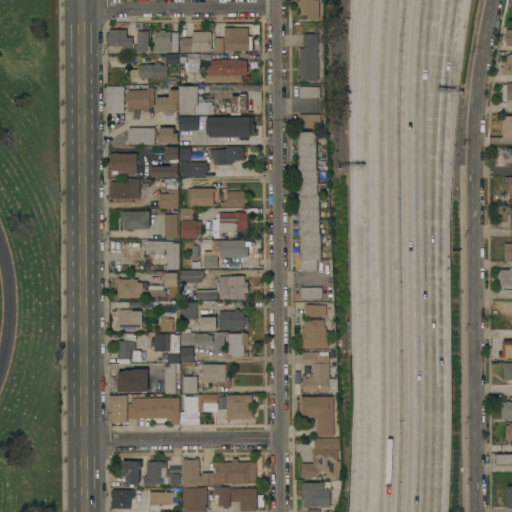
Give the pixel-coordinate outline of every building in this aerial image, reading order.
[(319,0),(319,19),(300,19),(300,0),(319,0)] [(127,29),(128,23),(135,24),(133,36),(132,37),(133,46),(125,47),(125,44),(110,45),(110,41),(106,41),(106,33),(110,33),(109,29),(127,29)] [(225,27),(248,27),(248,36),(252,36),(252,49),(249,49),(249,50),(229,50),(229,52),(226,52),(226,50),(224,50),(225,27)] [(154,31),(160,31),(160,29),(165,29),(165,31),(171,31),(171,45),(172,45),(172,32),(179,32),(179,50),(171,50),(171,51),(155,51),(154,31)] [(511,29),(503,29),(504,46),(511,46),(511,29)] [(138,30),(149,31),(148,46),(150,46),(150,50),(149,50),(149,51),(134,51),(135,45),(137,45),(138,30)] [(319,47),(318,47),(318,80),(300,80),(300,71),(298,71),(298,61),(300,61),(300,47),(304,47),(303,33),(319,33),(319,47)] [(206,37),(206,43),(214,43),(214,52),(200,53),(200,71),(188,71),(188,53),(180,53),(180,37),(206,37)] [(223,37),(223,52),(215,52),(215,37),(223,37)] [(511,74),(507,74),(507,75),(502,75),(502,64),(503,64),(503,60),(506,60),(506,55),(511,55),(511,74)] [(242,58),(242,60),(247,60),(247,73),(242,74),(242,80),(221,80),(221,74),(210,75),(210,68),(211,68),(211,59),(222,59),(222,58),(242,58)] [(130,78),(130,69),(139,69),(138,64),(155,64),(155,61),(160,61),(160,64),(167,64),(167,77),(130,78)] [(511,99),(507,100),(507,98),(503,98),(503,97),(500,97),(500,84),(507,84),(507,83),(511,82),(511,99)] [(179,85),(198,85),(198,101),(212,101),(212,104),(214,104),(214,114),(179,114),(179,85)] [(107,86),(124,86),(124,112),(118,112),(118,113),(113,113),(113,112),(107,112),(107,86)] [(320,86),(320,97),(300,97),(299,86),(320,86)] [(147,89),(147,87),(154,87),(154,106),(150,107),(150,108),(148,108),(148,111),(143,111),(143,108),(135,108),(135,111),(128,111),(128,101),(126,101),(126,93),(128,93),(128,89),(147,89)] [(155,111),(155,96),(169,96),(169,89),(178,89),(178,107),(177,107),(177,111),(155,111)] [(240,95),(240,93),(247,93),(247,112),(231,112),(231,111),(226,111),(226,106),(231,106),(231,95),(240,95)] [(320,113),(321,125),(300,125),(300,114),(320,113)] [(207,132),(207,116),(243,115),(243,117),(246,117),(246,130),(243,130),(243,131),(207,132)] [(511,137),(503,137),(503,134),(502,134),(502,124),(503,124),(503,115),(511,115),(511,137)] [(196,117),(178,117),(178,130),(197,130),(196,117)] [(184,144),(185,132),(184,132),(184,124),(183,124),(183,117),(189,117),(189,122),(195,122),(195,131),(194,131),(194,144),(184,144)] [(155,127),(155,144),(128,144),(128,127),(155,127)] [(159,142),(159,127),(173,127),(173,132),(178,132),(178,142),(159,142)] [(317,131),(317,169),(318,169),(318,195),(319,195),(320,234),(321,234),(321,259),(317,259),(317,270),(301,271),(301,259),(300,259),(300,234),(299,234),(299,195),(300,195),(300,190),(301,190),(301,175),(299,175),(299,164),(300,164),(300,150),(298,150),(298,138),(300,138),(300,131),(317,131)] [(214,164),(214,157),(210,157),(210,149),(227,149),(227,146),(240,145),(240,147),(243,147),(244,158),(240,158),(240,160),(233,160),(233,164),(214,164)] [(152,176),(152,175),(150,175),(150,166),(152,166),(171,165),(171,162),(166,162),(166,160),(165,160),(165,146),(178,146),(178,160),(178,176),(152,176)] [(502,162),(511,162),(511,146),(503,146),(502,162)] [(191,147),(190,160),(179,159),(179,147),(191,147)] [(137,153),(137,170),(137,173),(112,174),(112,170),(111,170),(110,153),(137,153)] [(180,176),(180,160),(188,160),(188,162),(206,161),(206,164),(209,164),(209,172),(206,172),(206,175),(180,176)] [(511,176),(503,176),(503,192),(511,192),(511,176)] [(110,181),(126,181),(126,178),(136,177),(136,178),(139,178),(140,197),(110,198),(110,181)] [(166,188),(166,177),(178,177),(178,188),(166,188)] [(213,188),(214,205),(188,205),(187,188),(213,188)] [(159,193),(169,193),(169,189),(178,189),(178,193),(179,193),(179,207),(159,207),(159,193)] [(244,190),(244,195),(247,195),(247,201),(244,201),(244,206),(227,206),(222,206),(222,201),(227,201),(227,191),(244,190)] [(192,208),(192,219),(180,219),(180,207),(192,208)] [(150,210),(150,228),(124,229),(124,221),(121,221),(121,211),(150,210)] [(219,212),(233,212),(233,211),(244,211),(244,212),(248,212),(248,229),(243,229),(243,230),(235,230),(235,232),(219,232),(219,212)] [(164,214),(177,214),(178,237),(165,237),(164,214)] [(197,220),(201,220),(201,234),(197,234),(197,237),(181,237),(181,219),(197,220)] [(244,239),(244,246),(248,246),(248,256),(220,256),(220,251),(212,251),(212,240),(244,239)] [(179,268),(164,269),(164,264),(167,264),(167,248),(165,248),(165,250),(164,250),(164,254),(144,254),(144,241),(146,241),(146,240),(172,241),(172,242),(179,242),(179,268)] [(511,242),(502,243),(502,260),(511,260),(511,242)] [(204,268),(204,254),(218,254),(218,268),(204,268)] [(204,269),(204,279),(200,279),(200,282),(186,282),(186,285),(181,285),(181,282),(180,282),(180,270),(204,269)] [(511,269),(511,286),(501,286),(500,280),(500,276),(501,276),(500,269),(511,269)] [(177,272),(177,296),(170,296),(169,286),(164,286),(164,272),(177,272)] [(196,299),(196,298),(193,298),(193,292),(196,292),(196,289),(202,289),(202,288),(217,288),(217,281),(219,281),(219,275),(245,275),(245,281),(248,281),(248,292),(245,292),(245,298),(219,298),(219,289),(217,289),(218,299),(196,299)] [(118,297),(118,282),(115,279),(118,276),(120,278),(131,278),(131,277),(133,277),(133,279),(138,278),(138,282),(148,282),(148,288),(143,288),(143,297),(118,297)] [(145,296),(145,289),(148,289),(148,285),(163,285),(163,290),(166,290),(166,296),(145,296)] [(322,286),(322,297),(301,298),(301,287),(322,286)] [(178,301),(179,311),(148,312),(147,301),(178,301)] [(197,318),(183,318),(183,314),(182,314),(182,302),(197,302),(197,318)] [(327,304),(327,316),(305,316),(305,304),(327,304)] [(119,329),(119,309),(128,309),(128,311),(142,311),(142,329),(119,329)] [(235,310),(235,309),(239,309),(239,310),(244,310),(244,316),(248,316),(248,323),(244,323),(244,329),(219,329),(219,310),(235,310)] [(216,316),(216,330),(199,330),(199,316),(216,316)] [(173,318),(173,330),(161,330),(161,326),(160,326),(160,323),(161,323),(161,318),(173,318)] [(302,348),(302,327),(304,327),(304,319),(325,319),(333,319),(333,328),(326,328),(326,331),(328,331),(328,347),(302,348)] [(192,332),(192,331),(195,331),(195,333),(213,333),(213,341),(215,338),(214,331),(228,331),(228,336),(224,336),(225,353),(213,353),(213,344),(181,344),(181,332),(192,332)] [(117,340),(124,340),(124,333),(137,333),(137,332),(146,332),(146,341),(137,342),(137,341),(135,341),(135,350),(141,350),(141,356),(143,356),(143,360),(129,360),(129,358),(117,358),(117,340)] [(154,345),(151,345),(151,338),(154,338),(154,333),(174,334),(174,347),(180,347),(179,362),(167,361),(168,351),(154,350),(154,345)] [(248,333),(248,345),(244,345),(244,351),(248,351),(248,356),(229,356),(229,354),(228,354),(228,333),(248,333)] [(511,357),(502,358),(502,341),(511,341),(511,357)] [(193,346),(193,362),(180,362),(180,347),(193,346)] [(329,351),(329,378),(337,378),(337,391),(337,394),(332,394),(330,391),(303,391),(303,377),(309,377),(313,377),(313,364),(303,365),(302,352),(329,351)] [(165,362),(176,362),(176,378),(180,378),(180,393),(165,393),(165,362)] [(511,362),(511,380),(503,380),(503,362),(511,362)] [(226,363),(226,381),(202,381),(202,363),(226,363)] [(118,391),(118,371),(124,371),(124,369),(133,369),(133,368),(148,368),(148,391),(118,391)] [(183,376),(197,376),(197,392),(183,392),(183,376)] [(180,423),(180,411),(184,411),(184,396),(196,396),(196,394),(218,394),(218,411),(199,411),(199,423),(180,423)] [(252,394),(252,418),(227,418),(227,394),(252,394)] [(127,422),(109,423),(109,417),(108,417),(108,413),(109,413),(109,404),(108,404),(108,401),(109,401),(109,395),(127,395),(127,422)] [(334,396),(334,430),(334,435),(317,435),(317,417),(301,417),(301,396),(334,396)] [(129,417),(128,403),(132,403),(131,397),(150,397),(179,397),(179,414),(178,414),(179,415),(179,424),(171,424),(171,419),(168,419),(168,417),(129,417)] [(506,402),(506,400),(510,400),(510,401),(511,401),(511,418),(508,418),(508,419),(503,419),(503,418),(501,418),(501,402),(506,402)] [(511,423),(503,423),(503,441),(511,440),(511,423)] [(339,437),(340,449),(338,449),(338,448),(315,449),(314,438),(339,437)] [(337,449),(337,460),(341,460),(341,476),(333,476),(333,477),(301,477),(301,463),(317,462),(317,458),(313,458),(313,449),(337,449)] [(511,453),(511,463),(496,464),(496,454),(511,453)] [(183,479),(182,479),(182,475),(183,475),(183,459),(183,457),(198,457),(198,459),(199,459),(199,475),(201,475),(201,483),(183,483),(183,479)] [(232,461),(232,458),(238,458),(238,461),(256,461),(256,482),(215,483),(215,485),(201,485),(201,472),(213,472),(213,462),(232,461)] [(142,461),(142,469),(140,469),(139,484),(126,483),(126,475),(122,475),(122,460),(142,461)] [(147,461),(166,461),(166,477),(168,477),(168,484),(144,484),(144,475),(147,475),(147,461)] [(178,473),(167,474),(168,485),(178,485),(178,473)] [(302,482),(323,482),(323,488),(330,488),(330,507),(320,507),(320,506),(304,506),(304,500),(304,496),(302,496),(302,482)] [(206,486),(207,503),(205,504),(205,509),(189,510),(188,505),(184,505),(183,487),(206,486)] [(230,507),(223,508),(223,505),(218,505),(218,503),(215,503),(214,494),(214,486),(229,486),(230,507)] [(240,511),(240,501),(230,501),(230,488),(256,488),(256,510),(240,511)] [(112,507),(112,489),(134,489),(134,497),(131,497),(130,508),(112,507)] [(173,492),(172,504),(150,503),(150,491),(173,492)]
